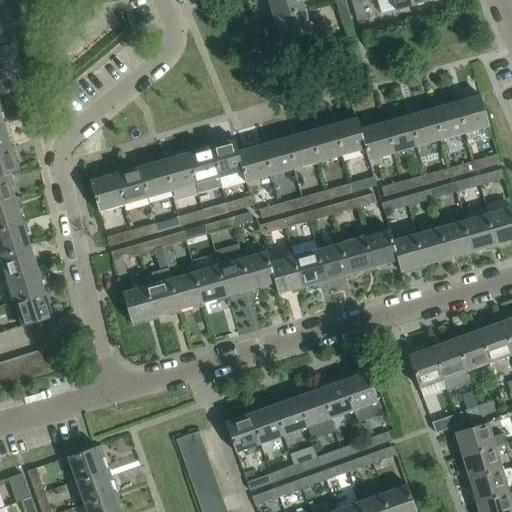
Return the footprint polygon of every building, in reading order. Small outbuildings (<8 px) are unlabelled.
[(302,0),(267,0),(272,18),(305,9),(302,0)] [(344,0),(337,0),(335,1),(340,20),(349,18),(344,0)] [(360,0),(356,0),(351,1),(357,21),(366,19),(360,0)] [(426,0),(392,0),(395,10),(427,2),(426,0)] [(305,9),(272,18),(279,42),(305,35),(311,34),(306,14),(305,9)] [(479,95),(455,102),(464,133),(488,126),(479,95)] [(455,102),(431,108),(440,140),(464,133),(455,102)] [(431,108),(407,115),(416,146),(440,140),(431,108)] [(407,115),(383,122),(392,153),(416,146),(407,115)] [(356,117),(332,124),(341,156),(364,149),(367,160),(368,160),(359,129),(360,129),(356,117)] [(0,149),(11,146),(3,122),(0,123),(0,149)] [(360,129),(359,129),(368,160),(392,153),(383,122),(360,129)] [(332,124),(308,131),(317,162),(341,156),(332,124)] [(308,131),(284,137),(293,169),(317,162),(308,131)] [(284,137),(261,144),(270,176),(293,169),(284,137)] [(234,139),(209,146),(218,177),(242,170),(242,171),(237,151),(234,139)] [(237,151),(242,171),(245,183),(270,176),(261,144),(237,151)] [(11,146),(0,149),(0,176),(7,175),(19,171),(11,146)] [(209,146),(185,153),(194,184),(218,177),(209,146)] [(185,153),(162,160),(170,191),(194,184),(185,153)] [(496,155),(477,160),(480,169),(499,164),(496,155)] [(162,160),(138,166),(147,198),(170,191),(162,160)] [(472,161),(452,167),(455,176),(475,170),(472,161)] [(138,166),(114,173),(123,205),(147,198),(138,166)] [(448,168),(429,174),(431,183),(451,177),(448,168)] [(496,171),(476,176),(479,185),(498,180),(496,171)] [(114,173),(89,180),(99,212),(123,205),(114,173)] [(0,201),(14,197),(7,175),(0,176),(0,201)] [(424,175),(405,180),(407,190),(427,184),(424,175)] [(373,177),(354,182),(356,192),(375,186),(373,177)] [(472,177),(452,183),(455,192),(475,186),(472,177)] [(400,182),(381,187),(383,196),(403,191),(400,182)] [(349,184),(330,189),(332,198),(352,193),(349,184)] [(448,184),(428,190),(431,199),(451,193),(448,184)] [(325,190),(306,196),(308,205),(328,200),(325,190)] [(424,191),(405,196),(407,206),(427,200),(424,191)] [(373,193),(353,199),(356,208),(375,202),(373,193)] [(249,196),(230,202),(233,211),(252,205),(249,196)] [(14,197),(0,201),(0,228),(22,221),(14,197)] [(302,197),(282,203),(285,212),(304,206),(302,197)] [(400,198),(381,203),(383,212),(403,207),(400,198)] [(349,200),(330,205),(332,214),(352,209),(349,200)] [(226,203),(206,209),(209,218),(228,212),(226,203)] [(278,204),(258,210),(261,219),(281,213),(278,204)] [(511,208),(511,206),(487,213),(493,231),(496,245),(511,240),(511,208)] [(325,207),(306,212),(308,221),(328,216),(325,207)] [(202,210),(182,216),(185,225),(204,219),(202,210)] [(249,212),(230,218),(232,227),(252,221),(249,212)] [(302,213),(282,219),(285,228),(304,222),(302,213)] [(487,213),(463,220),(469,238),(472,252),(496,245),(493,231),(487,213)] [(178,217),(158,222),(161,231),(181,226),(178,217)] [(226,219),(206,225),(209,234),(228,228),(226,219)] [(277,220),(258,226),(261,235),(280,229),(277,220)] [(463,220),(440,227),(445,245),(449,258),(472,252),(469,238),(463,220)] [(22,221),(0,228),(0,253),(30,245),(22,221)] [(154,224),(135,229),(137,238),(157,233),(154,224)] [(202,226),(182,231),(185,241),(204,235),(202,226)] [(440,227),(416,234),(425,265),(449,258),(445,245),(440,227)] [(389,229),(364,236),(374,267),(397,261),(391,240),(392,240),(389,229)] [(130,230),(106,237),(108,244),(109,246),(133,239),(130,230)] [(178,233),(159,238),(161,247),(167,267),(168,270),(169,274),(175,272),(177,268),(170,245),(181,242),(178,233)] [(392,240),(391,240),(397,261),(400,272),(425,265),(416,234),(392,241),(392,240)] [(364,236),(341,242),(350,274),(374,267),(364,236)] [(154,240),(135,245),(137,254),(157,249),(154,240)] [(341,242),(317,249),(322,267),(326,281),(350,274),(341,242)] [(30,245),(0,253),(0,262),(5,279),(37,269),(30,245)] [(130,247),(110,252),(113,261),(132,256),(130,247)] [(317,249),(293,256),(298,274),(302,287),(326,281),(322,267),(317,249)] [(266,250),(242,257),(251,289),(274,283),(275,283),(269,263),(269,262),(266,250)] [(269,262),(269,263),(275,283),(274,283),(277,294),(302,287),(298,274),(293,256),(269,262)] [(242,257),(218,264),(227,296),(251,289),(242,257)] [(218,264),(194,271),(203,303),(227,296),(218,264)] [(167,267),(143,274),(146,285),(156,317),(180,310),(170,278),(169,274),(168,270),(167,267)] [(37,269),(5,279),(13,303),(45,293),(37,269)] [(194,271),(170,278),(180,310),(203,303),(194,271)] [(146,285),(122,292),(131,324),(156,317),(146,285)] [(45,293),(13,303),(21,327),(53,317),(45,293)] [(511,317),(499,323),(510,354),(511,358),(511,317)] [(510,354),(499,323),(476,331),(487,363),(510,354)] [(487,363),(476,331),(453,340),(464,371),(487,363)] [(464,371),(453,340),(430,348),(441,380),(464,371)] [(57,344),(49,347),(56,370),(64,367),(64,366),(57,344)] [(49,347),(37,351),(44,374),(56,370),(49,347)] [(441,380),(430,348),(407,356),(418,388),(441,380)] [(37,351),(26,354),(33,377),(44,374),(37,351)] [(26,354),(15,358),(22,381),(33,377),(26,354)] [(15,358),(3,361),(11,384),(22,381),(15,358)] [(3,361),(0,362),(0,387),(11,384),(3,361)] [(366,371),(342,380),(353,411),(357,423),(371,418),(366,406),(377,402),(366,371)] [(342,380),(318,388),(329,419),(353,411),(342,380)] [(318,388),(295,396),(306,428),(329,419),(318,388)] [(295,396),(271,405),(283,436),(306,428),(295,396)] [(491,402),(477,407),(481,416),(494,411),(491,402)] [(271,405),(248,413),(259,445),(283,436),(271,405)] [(481,416),(477,407),(464,412),(467,421),(481,416)] [(248,413),(224,422),(236,453),(259,445),(248,413)] [(460,413),(432,424),(435,433),(464,422),(460,413)] [(455,432),(462,456),(494,447),(487,422),(455,432)] [(198,431),(176,439),(180,451),(202,443),(198,431)] [(387,431),(368,438),(371,447),(390,440),(387,432),(387,431)] [(363,440),(344,447),(347,455),(366,449),(363,440)] [(202,443),(180,451),(184,462),(206,454),(202,443)] [(97,446),(66,457),(74,480),(106,469),(97,446)] [(387,447),(368,454),(371,463),(390,456),(387,447)] [(501,470),(494,447),(462,456),(469,480),(501,470)] [(340,448),(321,455),(324,464),(343,457),(340,448)] [(206,454),(184,462),(188,474),(210,466),(206,454)] [(364,456),(345,463),(348,472),(367,465),(364,456)] [(316,457),(297,464),(300,472),(319,465),(316,457)] [(340,464),(321,471),(324,480),(343,473),(340,464)] [(293,465),(274,472),(277,481),(296,474),(293,465)] [(210,466),(188,474),(192,485),(214,477),(210,466)] [(106,469),(74,480),(83,504),(114,493),(106,469)] [(508,494),(501,470),(469,480),(476,503),(508,494)] [(12,476),(7,478),(15,502),(21,500),(21,501),(30,498),(28,493),(21,473),(12,476)] [(37,473),(28,476),(35,495),(44,492),(37,473)] [(270,473),(251,480),(254,489),(273,482),(270,473)] [(317,473),(297,480),(300,489),(320,481),(317,473)] [(214,477),(192,485),(196,496),(219,488),(214,477)] [(293,481),(274,488),(277,497),(297,490),(293,481)] [(415,511),(406,484),(382,493),(388,511),(415,511)] [(219,488),(196,496),(200,508),(223,500),(219,488)] [(270,490),(251,496),(254,505),(273,498),(270,490)] [(120,511),(114,493),(83,504),(85,511),(120,511)] [(388,511),(382,493),(358,501),(362,511),(388,511)] [(511,511),(511,505),(508,494),(476,503),(478,511),(511,511)] [(50,511),(45,496),(36,499),(40,511),(50,511)] [(21,501),(24,511),(34,511),(30,498),(21,501)] [(223,500),(200,508),(201,511),(224,511),(227,511),(223,500)] [(362,511),(358,501),(335,509),(336,511),(362,511)]
